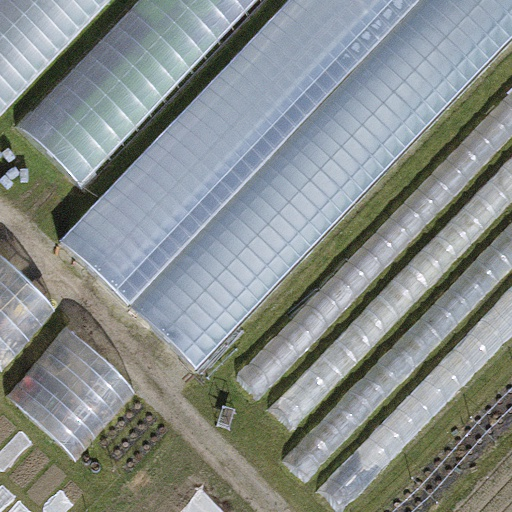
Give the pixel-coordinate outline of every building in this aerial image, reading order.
[(0,0),(0,105),(6,112),(113,0),(0,0)] [(145,0),(28,125),(84,178),(251,0),(145,0)] [(511,0),(286,0),(61,249),(135,316),(206,377),(511,39),(511,0)] [(511,92),(239,382),(261,401),(511,134),(511,92)] [(511,168),(275,417),(291,432),(511,200),(511,168)] [(511,230),(291,464),(310,481),(511,268),(511,230)] [(6,255),(0,260),(0,361),(13,374),(69,315),(6,255)] [(511,294),(320,495),(337,511),(343,511),(511,336),(511,294)] [(93,344),(29,409),(90,468),(154,404),(93,344)]
